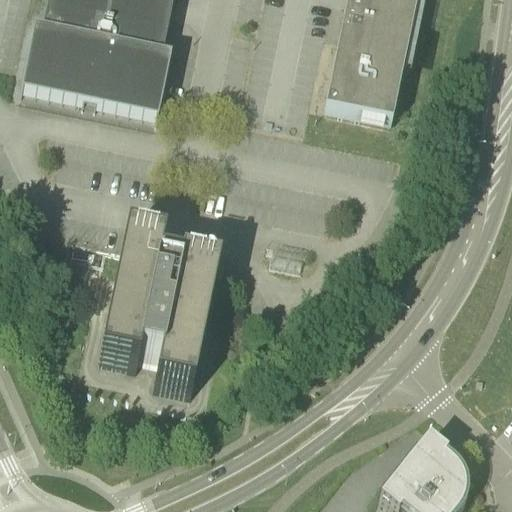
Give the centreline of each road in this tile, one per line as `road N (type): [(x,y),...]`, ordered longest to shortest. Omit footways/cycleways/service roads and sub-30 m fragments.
road 1 (secondary): [(395,359),(449,288),(479,229),(511,43)]
road 2 (secondary): [(374,382),(220,474),(136,511)]
road 3 (secondary): [(206,511),(290,466),(345,423),(374,382)]
road 4 (unclassified): [(511,484),(395,359)]
